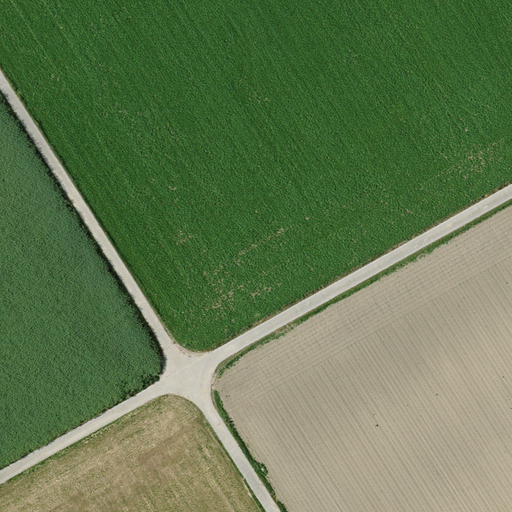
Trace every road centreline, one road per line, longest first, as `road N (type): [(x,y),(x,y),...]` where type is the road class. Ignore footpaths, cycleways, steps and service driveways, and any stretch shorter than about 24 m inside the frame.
road 1 (track): [(511,190),(0,477)]
road 2 (track): [(274,511),(0,82)]
